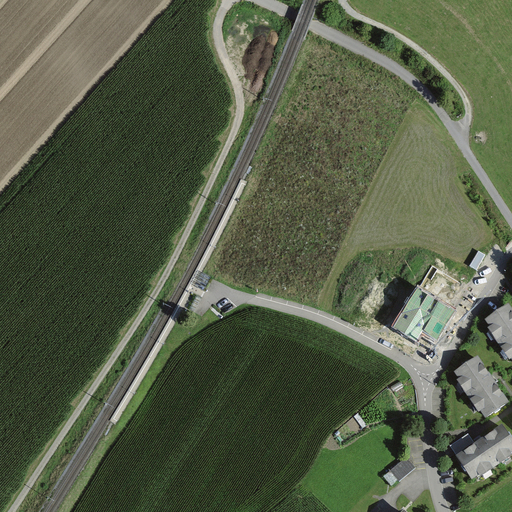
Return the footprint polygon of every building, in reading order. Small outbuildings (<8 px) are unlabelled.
[(195,288),(204,292),(212,278),(203,274),(195,288)] [(458,309),(419,285),(392,329),(418,344),(422,338),(436,346),(458,309)] [(197,297),(190,310),(195,313),(202,299),(197,297)] [(511,310),(510,307),(482,323),(511,371),(511,370),(511,310)] [(478,357),(450,373),(480,422),(508,406),(478,357)] [(511,443),(502,427),(452,457),(466,480),(511,452),(511,443)] [(417,470),(408,459),(391,472),(400,483),(417,470)]
